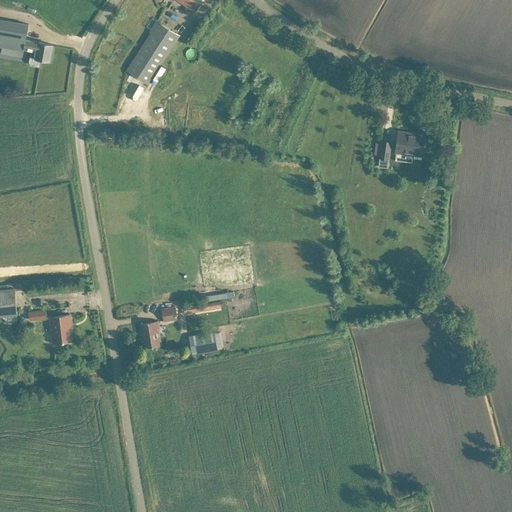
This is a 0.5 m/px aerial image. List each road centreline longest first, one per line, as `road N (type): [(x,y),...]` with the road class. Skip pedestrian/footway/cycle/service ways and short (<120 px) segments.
road 1 (unclassified): [(141,511),(78,135),(80,67),(115,0)]
road 2 (unclassified): [(511,104),(370,68),(255,0)]
